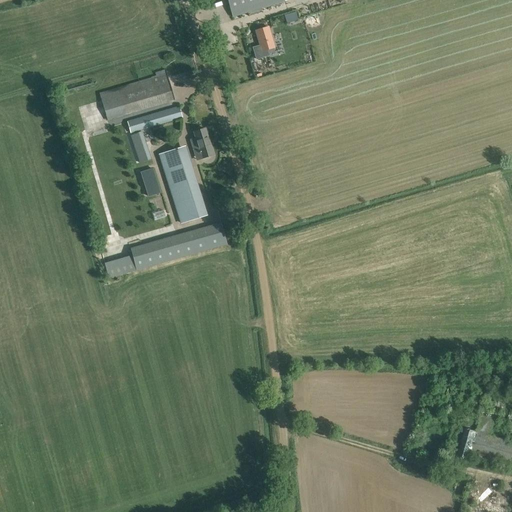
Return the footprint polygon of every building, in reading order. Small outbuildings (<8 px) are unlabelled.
[(227,0),(232,16),(242,13),(284,1),(283,0),(227,0)] [(255,36),(248,38),(254,59),(267,55),(262,40),(269,38),(266,27),(254,30),(255,36)] [(107,120),(174,100),(166,74),(99,93),(107,120)] [(179,107),(127,122),(131,133),(182,118),(179,107)] [(196,157),(213,152),(205,128),(193,132),(196,139),(191,141),(196,157)] [(131,135),(141,163),(153,159),(143,130),(131,135)] [(160,156),(183,224),(208,215),(188,157),(186,157),(183,148),(160,156)] [(153,169),(141,173),(148,196),(160,192),(153,169)] [(109,276),(230,245),(224,223),(132,246),(134,255),(106,262),(109,276)] [(509,465),(511,456),(511,454),(511,441),(489,435),(494,420),(480,416),(475,431),(465,428),(458,455),(467,458),(469,454),(509,465)] [(490,511),(497,511),(502,495),(487,491),(482,510),(490,511)]
